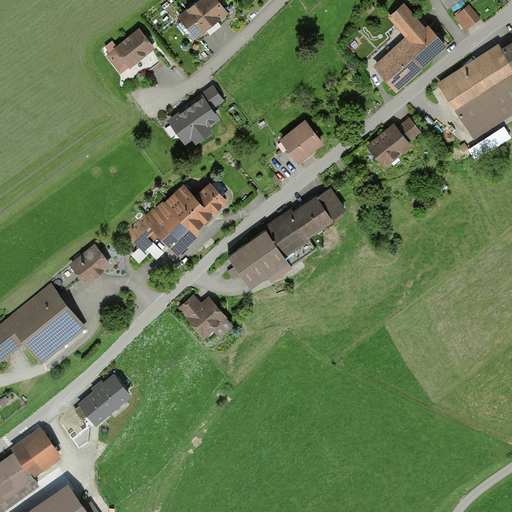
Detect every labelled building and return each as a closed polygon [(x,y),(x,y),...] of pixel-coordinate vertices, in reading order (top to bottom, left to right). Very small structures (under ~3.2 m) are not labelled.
[(198,40),(229,15),(216,0),(200,0),(180,17),(198,40)] [(375,66),(399,91),(448,45),(430,25),(427,28),(405,5),(392,17),(409,35),(375,66)] [(470,5),(455,18),(466,31),(481,18),(470,5)] [(140,30),(108,55),(122,72),(153,47),(140,30)] [(500,45),(441,83),(476,139),(511,115),(511,43),(503,49),(500,45)] [(221,100),(214,90),(172,121),(186,140),(194,135),(197,140),(209,131),(206,126),(217,118),(210,108),(221,100)] [(386,169),(425,135),(407,115),(368,149),(386,169)] [(306,122),(283,140),(299,160),(322,142),(306,122)] [(161,238),(173,252),(231,202),(218,187),(205,198),(192,183),(126,239),(140,256),(161,238)] [(277,222),(228,256),(235,265),(228,270),(233,277),(240,273),(249,286),(286,260),(291,268),(318,249),(309,235),(345,210),(330,188),(293,214),(290,210),(280,217),(283,221),(279,225),(277,222)] [(95,247),(49,283),(52,286),(58,295),(82,276),(86,282),(108,264),(95,247)] [(52,286),(0,328),(0,357),(1,358),(24,339),(38,356),(59,339),(63,344),(85,327),(58,295),(52,286)] [(194,297),(180,309),(205,338),(214,330),(221,338),(233,328),(209,299),(202,306),(194,297)] [(129,393),(114,376),(82,403),(97,421),(129,393)] [(43,432),(16,451),(31,472),(58,452),(43,432)] [(16,451),(0,462),(0,509),(38,482),(31,472),(16,451)] [(86,509),(71,488),(36,511),(98,511),(93,504),(86,509)]
